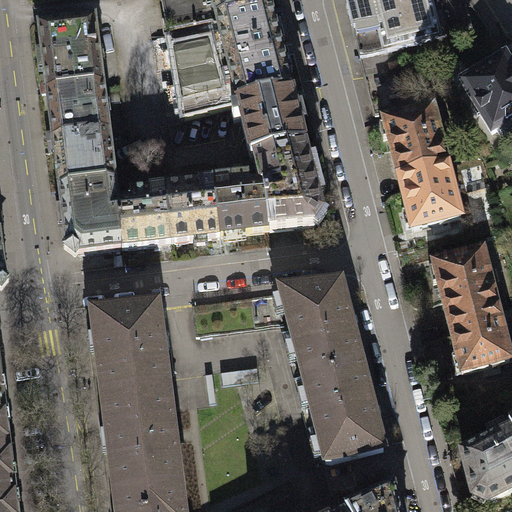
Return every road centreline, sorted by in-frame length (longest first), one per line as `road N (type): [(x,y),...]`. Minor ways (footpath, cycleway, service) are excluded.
road 1 (residential): [(40,305),(370,257)]
road 2 (tertiary): [(40,305),(0,1)]
road 3 (residential): [(370,257),(366,205),(313,0)]
road 4 (residential): [(436,511),(370,257)]
road 5 (tertiary): [(68,511),(40,305)]
